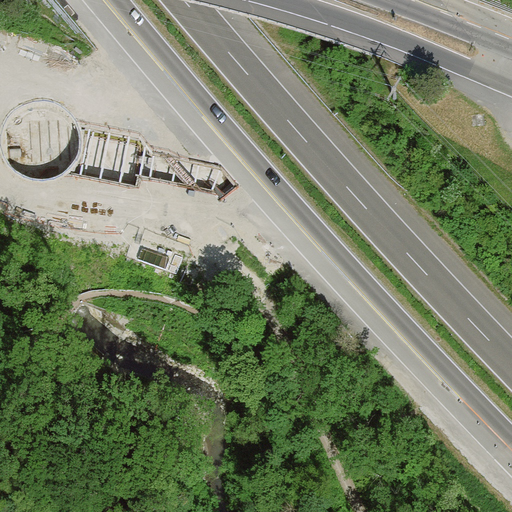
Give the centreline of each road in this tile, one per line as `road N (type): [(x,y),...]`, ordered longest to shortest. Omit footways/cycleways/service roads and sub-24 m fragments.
road 1 (track): [(0,42),(54,56),(97,83),(233,239),(362,511)]
road 2 (motorway): [(104,0),(312,238),(511,449)]
road 3 (motorway): [(511,363),(184,0)]
road 4 (motorway): [(280,0),(511,86)]
